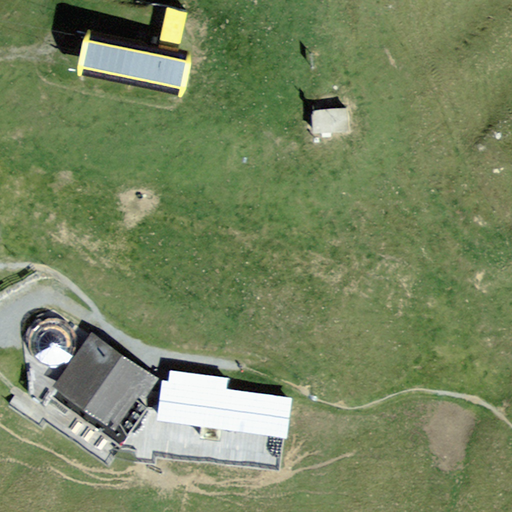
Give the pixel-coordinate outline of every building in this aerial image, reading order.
[(161,47),(89,30),(83,59),(187,83),(194,52),(179,49),(189,6),(172,2),(161,47)] [(350,127),(348,104),(315,106),(317,130),(350,127)] [(60,365),(67,362),(73,370),(62,387),(112,422),(134,390),(142,396),(153,381),(94,340),(81,358),(75,354),(79,344),(79,333),(75,326),(67,318),(58,315),(48,316),(40,319),(33,327),(30,335),(30,344),(31,350),(35,356),(40,361),(45,363),(53,365),(60,365)] [(165,382),(161,417),(203,422),(201,436),(220,439),(222,425),(285,433),(289,398),(225,390),(226,377),(172,370),(170,382),(165,382)] [(226,465),(283,467),(283,438),(227,437),(226,465)]
